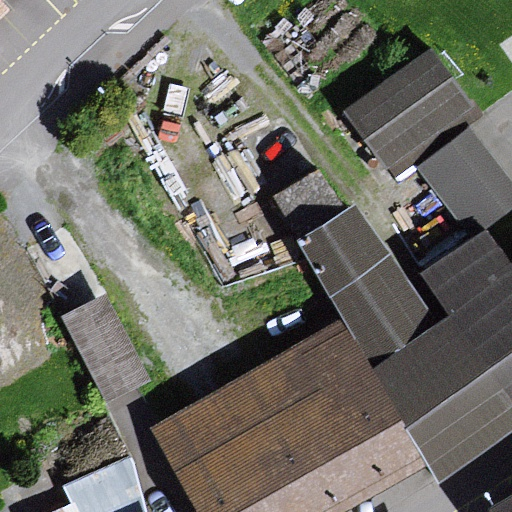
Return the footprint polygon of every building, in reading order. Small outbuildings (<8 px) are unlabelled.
[(412,56),(332,118),(387,181),(467,117),(412,56)] [(511,198),(458,132),(408,171),(470,234),(511,206),(511,198)] [(511,409),(511,261),(500,271),(470,234),(396,279),(342,206),(285,241),(361,366),(351,375),(419,478),(511,409)] [(331,333),(143,427),(188,511),(309,511),(395,465),(351,375),(331,333)] [(511,511),(511,480),(464,510),(464,511),(511,511)]
